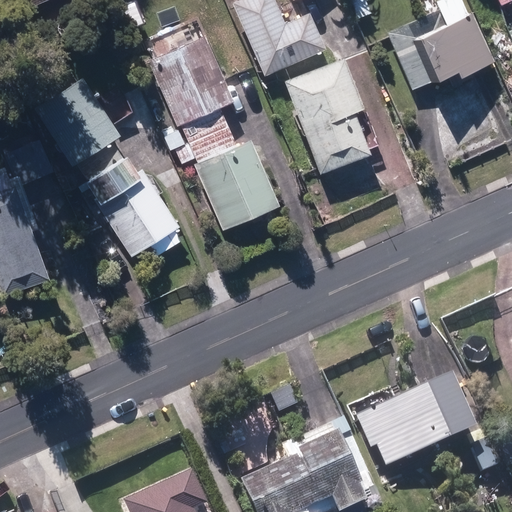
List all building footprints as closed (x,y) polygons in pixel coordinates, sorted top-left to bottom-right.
[(5,0),(11,13),(40,0),(5,0)] [(239,0),(235,2),(268,73),(329,45),(312,10),(289,21),(279,0),(239,0)] [(390,33),(415,87),(463,65),(466,70),(495,56),(469,0),(439,0),(443,8),(390,33)] [(254,137),(241,143),(224,103),(236,98),(209,34),(153,58),(180,122),(184,120),(201,160),(197,161),(225,227),(282,202),(254,137)] [(349,54),(289,76),(323,168),(375,148),(359,106),(368,103),(349,54)] [(88,76),(40,107),(76,162),(79,160),(101,194),(97,196),(134,254),(183,223),(146,165),(143,167),(133,151),(128,154),(117,137),(124,132),(88,76)] [(21,181),(0,188),(0,270),(7,291),(54,275),(21,181)] [(379,443),(388,464),(479,423),(455,369),(359,411),(374,445),(379,443)] [(343,431),(245,476),(259,511),(326,511),(341,505),(342,506),(369,494),(363,480),(365,479),(343,431)] [(198,511),(195,506),(208,500),(193,469),(128,499),(133,511),(198,511)]
